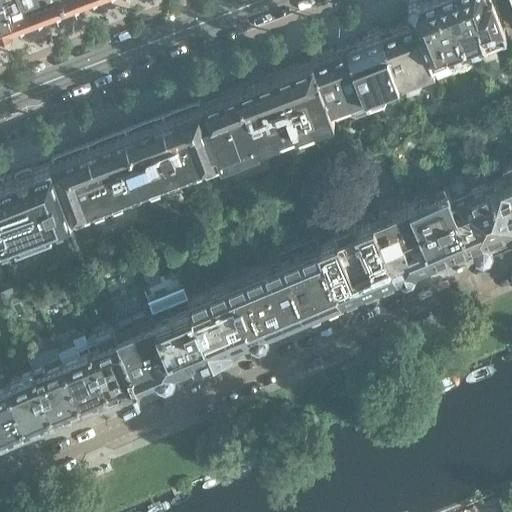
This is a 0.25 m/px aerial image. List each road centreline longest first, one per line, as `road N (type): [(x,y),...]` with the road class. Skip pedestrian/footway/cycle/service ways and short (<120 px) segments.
road 1 (residential): [(0,482),(511,263)]
road 2 (tertiary): [(262,0),(0,101)]
